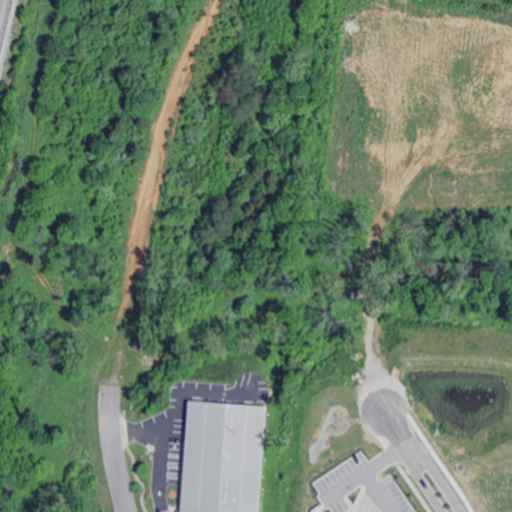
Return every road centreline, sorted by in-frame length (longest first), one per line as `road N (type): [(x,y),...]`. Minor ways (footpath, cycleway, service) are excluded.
road 1 (residential): [(406,444),(441,511),(455,502),(406,444)]
road 2 (residential): [(124,511),(109,447),(109,386)]
